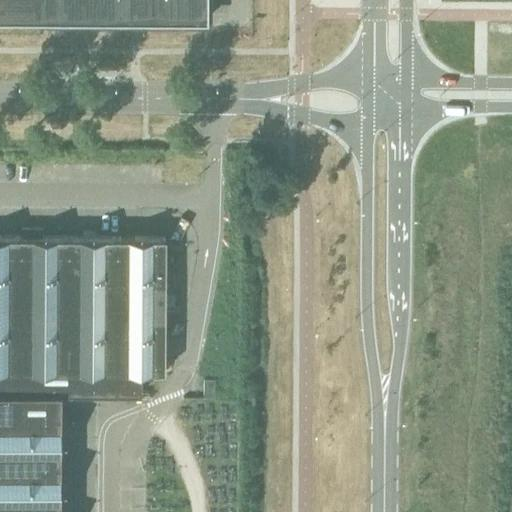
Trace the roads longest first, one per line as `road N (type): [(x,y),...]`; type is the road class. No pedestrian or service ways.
road 1 (unclassified): [(0,101),(366,101)]
road 2 (tertiary): [(383,424),(400,332),(403,95)]
road 3 (tertiary): [(366,101),(369,339),(383,424)]
